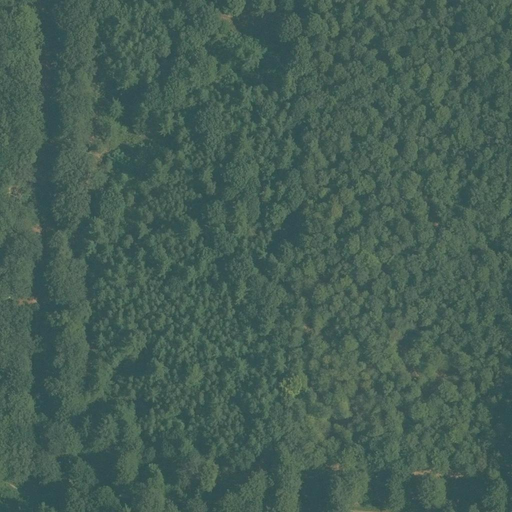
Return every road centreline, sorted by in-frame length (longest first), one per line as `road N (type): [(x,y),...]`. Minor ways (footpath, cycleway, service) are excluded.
road 1 (unknown): [(75,505),(100,0)]
road 2 (track): [(25,0),(15,501)]
